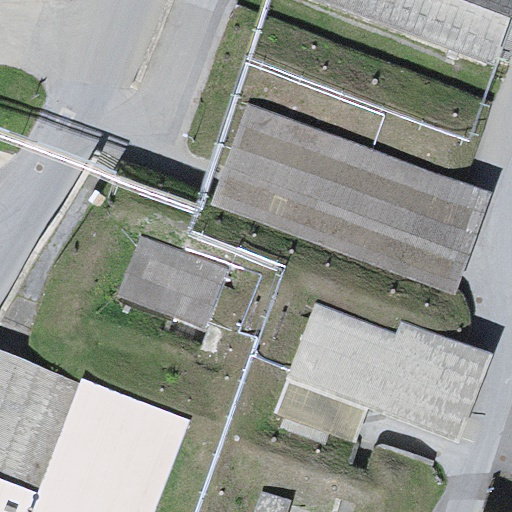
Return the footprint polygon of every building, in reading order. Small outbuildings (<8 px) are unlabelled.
[(511,8),(511,0),(270,0),(488,77),(511,8)] [(490,191),(245,103),(208,205),(455,296),(490,191)] [(226,268),(139,236),(115,298),(204,333),(226,268)] [(393,334),(313,301),(274,414),(356,444),(367,408),(459,441),(491,352),(400,320),(393,334)] [(166,511),(204,415),(76,366),(35,471),(0,457),(0,511),(166,511)] [(360,511),(429,511),(441,462),(376,447),(360,511)] [(286,511),(290,502),(260,492),(253,511),(286,511)]
